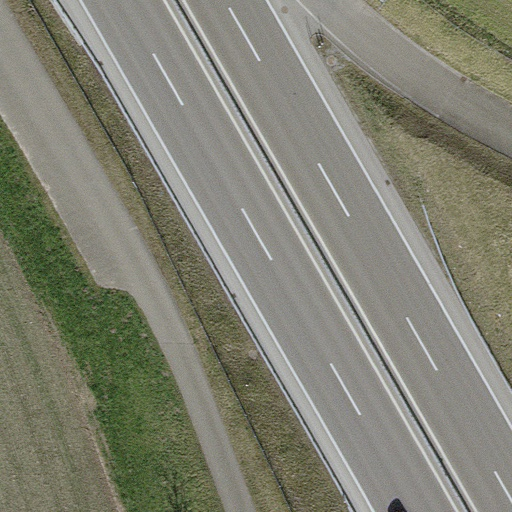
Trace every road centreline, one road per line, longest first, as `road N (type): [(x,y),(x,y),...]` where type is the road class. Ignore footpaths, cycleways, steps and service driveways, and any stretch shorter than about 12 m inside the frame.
road 1 (motorway): [(121,0),(415,511)]
road 2 (motorway): [(511,495),(228,0)]
